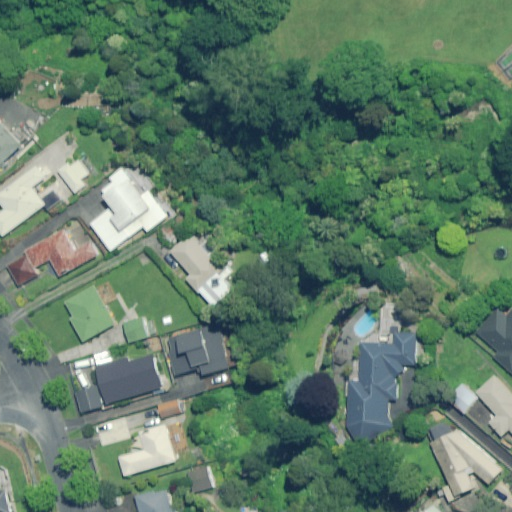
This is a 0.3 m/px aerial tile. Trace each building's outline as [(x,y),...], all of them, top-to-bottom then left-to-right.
[(29,94),(51,101),(60,72),(32,63),(21,98),(28,100),(29,94)] [(11,131),(0,120),(0,163),(3,166),(31,138),(17,124),(11,131)] [(72,167),(69,164),(58,173),(75,195),(86,187),(82,181),(90,175),(80,161),(72,167)] [(49,210),(69,195),(61,185),(45,197),(36,186),(52,174),(44,162),(0,194),(0,203),(5,210),(0,214),(0,231),(4,237),(45,206),(49,210)] [(145,195),(125,169),(112,179),(114,182),(99,194),(111,210),(91,225),(111,253),(145,228),(148,233),(170,217),(151,191),(145,195)] [(169,222),(156,232),(170,250),(183,239),(169,222)] [(8,267),(11,272),(0,278),(0,283),(4,290),(17,283),(20,288),(41,276),(37,269),(50,262),(59,279),(98,256),(89,241),(76,249),(65,230),(27,252),(28,255),(8,267)] [(213,258),(191,235),(171,254),(191,275),(187,280),(200,294),(202,292),(217,308),(236,290),(219,273),(226,267),(215,256),(213,258)] [(116,325),(95,288),(66,304),(73,318),(70,320),(83,343),(116,325)] [(511,315),(503,307),(480,335),(500,353),(494,360),(511,375),(511,315)] [(148,338),(142,319),(123,325),(129,344),(148,338)] [(235,387),(218,326),(164,341),(175,377),(204,369),(210,394),(235,387)] [(397,333),(396,345),(365,344),(363,383),(352,383),(350,443),(395,444),(396,422),(391,422),(391,403),(398,403),(399,376),(407,377),(408,365),(419,366),(421,334),(397,333)] [(102,385),(108,405),(166,387),(156,356),(133,363),(130,357),(96,367),(102,385)] [(511,394),(496,377),(478,394),(498,416),(489,424),(502,438),(511,431),(511,432),(511,394)] [(108,405),(102,385),(74,394),(80,414),(108,405)] [(480,399),(465,385),(449,401),(464,415),(480,399)] [(183,414),(180,401),(158,406),(160,419),(183,414)] [(176,462),(166,427),(149,432),(151,437),(142,440),(145,451),(119,459),(125,477),(176,462)] [(431,446),(450,484),(442,488),(449,502),(459,497),(476,489),(469,475),(476,472),(491,485),(504,471),(460,431),(431,446)] [(213,488),(207,468),(189,474),(195,494),(213,488)] [(0,511),(10,511),(5,491),(1,492),(0,486),(0,511)] [(175,511),(170,490),(137,499),(140,511),(175,511)] [(438,511),(425,499),(411,511),(438,511)]
